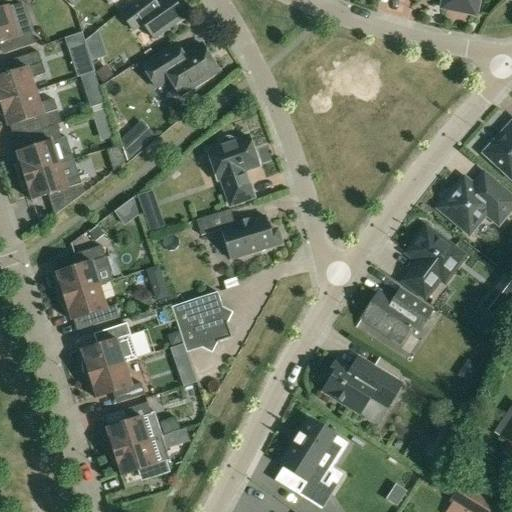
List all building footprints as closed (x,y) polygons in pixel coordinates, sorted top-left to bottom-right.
[(153,40),(185,17),(172,0),(157,0),(155,2),(152,0),(136,0),(119,14),(133,31),(142,24),(153,40)] [(408,8),(409,0),(390,0),(390,6),(408,8)] [(443,0),(442,8),(475,15),(478,0),(443,0)] [(0,43),(3,42),(7,54),(35,44),(31,33),(18,37),(9,7),(0,9),(0,43)] [(86,46),(81,32),(64,38),(69,51),(86,46)] [(179,96),(218,72),(201,45),(183,56),(176,44),(141,66),(155,88),(169,79),(179,96)] [(0,105),(36,94),(32,79),(45,74),(38,52),(9,61),(13,73),(0,76),(0,105)] [(98,88),(94,74),(80,78),(85,92),(98,88)] [(36,94),(0,105),(0,113),(1,116),(4,115),(4,117),(5,117),(7,125),(6,126),(7,127),(29,120),(34,136),(57,128),(62,126),(53,100),(40,104),(36,94)] [(92,115),(95,124),(108,120),(105,110),(92,115)] [(485,152),(484,154),(511,180),(511,179),(511,122),(494,142),(491,142),(485,149),(485,152)] [(61,138),(57,128),(34,136),(37,146),(15,153),(16,155),(17,154),(20,162),(19,163),(20,164),(17,165),(19,176),(20,180),(21,181),(60,168),(60,165),(73,161),(65,137),(61,138)] [(131,131),(120,141),(127,162),(148,146),(131,131)] [(222,146),(207,152),(217,181),(221,179),(230,206),(253,198),(243,171),(259,166),(248,137),(234,142),(232,139),(229,138),(225,138),(223,140),(222,144),(222,146)] [(73,161),(60,165),(60,168),(21,181),(26,190),(28,189),(28,191),(29,191),(32,199),(30,199),(31,200),(53,193),(59,212),(84,194),(77,174),(74,161),(73,161)] [(438,209),(458,226),(471,237),(487,218),(499,229),(511,213),(511,197),(483,174),(473,186),(464,178),(452,193),(449,193),(443,200),(443,203),(438,209)] [(269,232),(264,216),(250,221),(250,219),(235,224),(231,210),(196,221),(201,236),(221,230),(231,260),(274,247),(278,245),(280,241),(280,237),(278,233),(273,231),(269,232)] [(463,256),(426,228),(421,235),(417,236),(411,243),(412,247),(407,254),(418,262),(403,282),(425,298),(440,278),(444,282),(463,256)] [(59,298),(99,286),(95,273),(109,269),(102,246),(73,255),(77,267),(55,274),(55,275),(57,275),(59,283),(59,285),(57,285),(58,296),(58,297),(59,298)] [(494,289),(509,301),(511,297),(511,279),(505,275),(494,289)] [(107,309),(99,286),(59,298),(59,300),(60,300),(65,310),(67,309),(68,311),(71,319),(70,320),(70,321),(92,314),(96,325),(120,318),(116,306),(107,309)] [(393,301),(379,292),(361,319),(399,344),(410,327),(418,332),(432,310),(400,290),(393,301)] [(202,349),(213,354),(216,344),(231,338),(227,322),(232,313),(221,308),(217,293),(173,306),(188,352),(202,349)] [(138,359),(130,335),(126,324),(98,333),(102,344),(80,351),(80,353),(82,352),(84,360),(84,361),(84,362),(82,363),(83,374),(84,376),(124,363),(138,359)] [(187,357),(183,344),(170,348),(174,361),(187,357)] [(336,360),(325,378),(330,380),(322,393),(359,415),(370,398),(387,408),(402,384),(358,358),(351,369),(336,360)] [(132,386),(124,363),(84,376),(84,378),(85,378),(90,388),(92,387),(93,389),(96,397),(95,397),(95,399),(117,391),(121,403),(145,395),(141,383),(132,386)] [(108,452),(109,454),(163,436),(155,412),(150,413),(147,403),(123,410),(127,422),(105,429),(105,430),(107,430),(109,438),(109,440),(107,441),(109,452),(108,452)] [(511,457),(511,418),(501,435),(511,442),(504,452),(511,457)] [(308,419),(279,465),(307,483),(298,497),(320,511),(330,496),(312,484),(324,464),(329,468),(345,443),(308,419)] [(459,434),(444,425),(435,441),(451,449),(459,434)] [(170,473),(166,463),(171,461),(163,436),(109,454),(110,456),(115,466),(117,465),(118,467),(118,466),(121,475),(120,475),(120,476),(142,469),(146,480),(170,473)] [(489,511),(496,504),(466,481),(454,497),(473,511),(489,511)]
